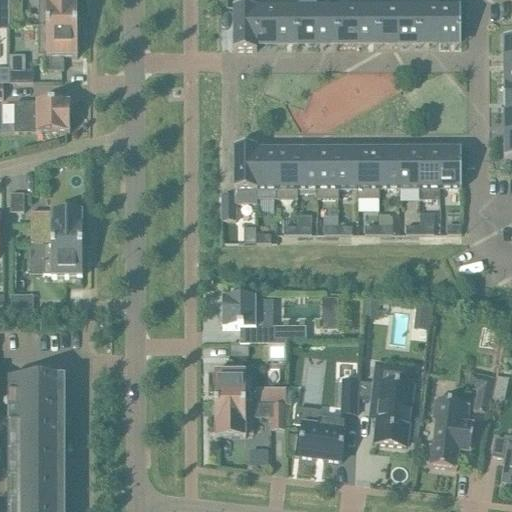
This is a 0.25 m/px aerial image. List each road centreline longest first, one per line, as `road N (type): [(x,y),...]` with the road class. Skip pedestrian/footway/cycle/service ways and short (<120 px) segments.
road 1 (residential): [(137,63),(477,66),(478,203)]
road 2 (unclassified): [(140,128),(135,503)]
road 3 (residential): [(0,166),(140,128)]
